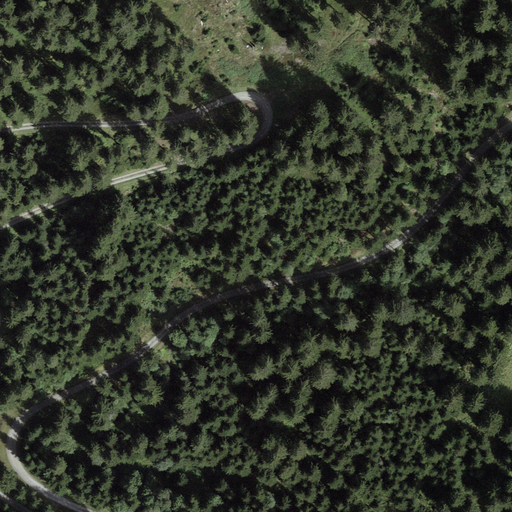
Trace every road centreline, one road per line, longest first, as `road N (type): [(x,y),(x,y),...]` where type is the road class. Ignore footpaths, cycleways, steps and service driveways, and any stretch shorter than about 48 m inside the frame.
road 1 (track): [(91,511),(25,479),(13,443),(24,418),(234,290),(366,259),(414,230),(511,125)]
road 2 (track): [(0,226),(94,187),(249,143),(270,123),(261,103),(239,96),(174,120),(0,131)]
